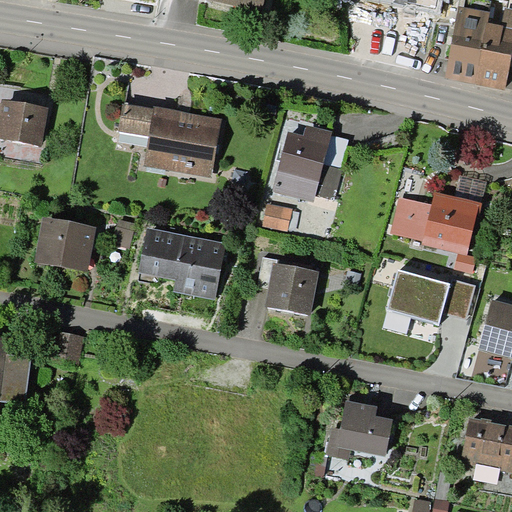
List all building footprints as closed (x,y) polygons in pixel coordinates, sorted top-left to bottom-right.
[(210,0),(260,13),(263,0),(210,0)] [(445,77),(475,83),(488,22),(490,12),(459,6),(452,42),(445,77)] [(502,25),(488,22),(475,83),(505,89),(511,60),(511,8),(505,7),(502,25)] [(49,107),(3,99),(2,103),(0,115),(0,138),(42,146),(49,107)] [(149,136),(154,108),(123,103),(118,130),(149,136)] [(222,118),(155,106),(154,108),(149,136),(144,166),(211,178),(222,118)] [(305,135),(289,131),(272,191),(314,202),(316,195),(324,164),(332,135),(333,131),(307,124),(305,135)] [(332,135),(324,164),(341,169),(349,140),(332,135)] [(343,169),(341,169),(324,164),(316,195),(335,200),(343,169)] [(460,176),(455,197),(482,203),(487,182),(460,176)] [(455,197),(435,192),(432,205),(399,197),(391,233),(423,241),(422,244),(458,253),(454,269),(472,274),(476,257),(467,255),(477,214),(479,215),(482,203),(455,197)] [(292,208),(268,204),(263,227),(287,231),(288,229),(292,210),(292,208)] [(300,212),(292,210),(288,229),(295,231),(300,212)] [(97,226),(43,216),(34,261),(88,271),(97,226)] [(136,224),(119,220),(117,226),(116,226),(112,245),(130,249),(136,224)] [(138,272),(176,279),(185,235),(147,227),(138,272)] [(226,243),(185,235),(176,279),(174,292),(214,300),(226,243)] [(273,262),(277,263),(278,260),(263,257),(257,286),(268,289),(273,262)] [(277,263),(273,262),(268,289),(264,306),(311,315),(320,271),(277,263)] [(451,284),(398,269),(387,310),(439,324),(451,284)] [(476,286),(453,279),(444,313),(467,319),(476,286)] [(511,304),(492,299),(478,349),(511,358),(511,304)] [(83,336),(56,331),(50,362),(78,367),(83,336)] [(7,337),(0,336),(0,401),(26,404),(32,356),(5,353),(7,337)] [(386,456),(393,419),(375,415),(377,406),(346,400),(340,430),(331,428),(326,456),(349,460),(351,450),(386,456)] [(481,419),(470,417),(461,462),(511,471),(511,425),(492,422),(481,419)] [(328,458),(318,456),(314,476),(323,478),(328,458)] [(452,474),(441,472),(436,498),(447,501),(452,474)] [(436,498),(433,511),(447,511),(449,501),(447,501),(436,498)] [(429,511),(431,501),(415,499),(412,511),(429,511)]
